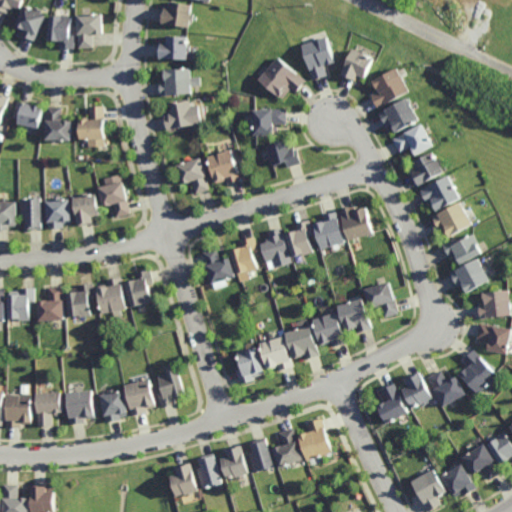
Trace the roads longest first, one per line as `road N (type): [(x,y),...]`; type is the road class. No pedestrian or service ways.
road 1 (residential): [(0,453),(135,446),(314,394),(430,334),(431,311),(403,221),(352,129),(335,123)]
road 2 (residential): [(372,164),(129,247),(0,259),(30,72),(127,77)]
road 3 (residential): [(137,0),(127,77),(165,236),(224,420)]
road 4 (residential): [(511,74),(361,0)]
road 5 (residential): [(337,382),(400,511)]
